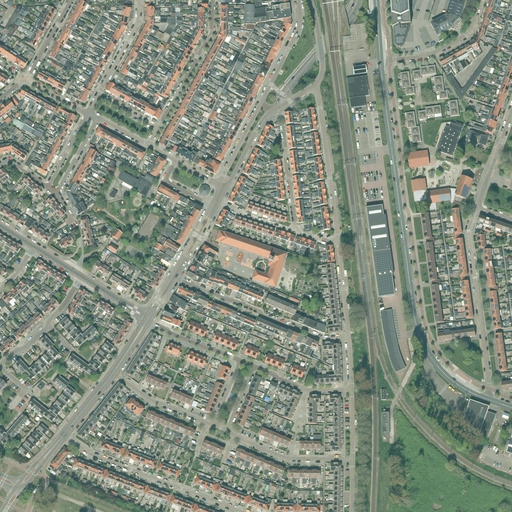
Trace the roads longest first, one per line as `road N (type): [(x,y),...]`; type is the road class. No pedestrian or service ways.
road 1 (secondary): [(486,399),(447,377),(418,332),(380,61)]
road 2 (residential): [(63,434),(105,460),(243,511)]
road 3 (residential): [(486,399),(469,230),(476,207)]
road 4 (residential): [(174,275),(300,330),(349,338)]
road 5 (residential): [(337,239),(317,85)]
road 6 (residential): [(214,0),(213,28),(158,127)]
road 7 (tertiary): [(274,109),(354,0)]
road 8 (residential): [(352,460),(290,456),(227,431)]
road 9 (residential): [(380,61),(426,56),(462,38),(480,0)]
road 10 (residential): [(80,276),(48,324),(0,366)]
road 11 (residential): [(274,109),(294,227)]
